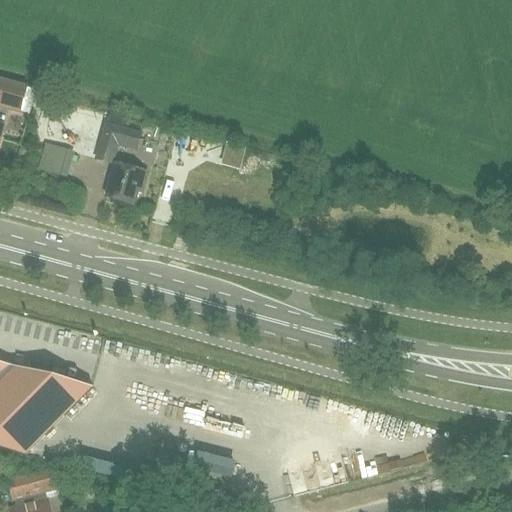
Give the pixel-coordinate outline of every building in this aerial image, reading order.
[(0,81),(0,107),(21,113),(27,89),(0,81)] [(105,123),(104,129),(93,161),(114,167),(119,147),(138,153),(143,133),(105,123)] [(74,153),(48,145),(40,170),(67,177),(74,153)] [(148,174),(117,165),(107,198),(134,207),(139,193),(142,194),(148,174)] [(0,450),(25,457),(30,452),(29,452),(45,436),(45,437),(53,429),(52,429),(64,417),(64,418),(93,389),(91,388),(87,392),(6,371),(0,374),(0,450)] [(141,391),(141,405),(181,406),(181,396),(154,396),(154,392),(141,391)] [(188,403),(186,411),(206,415),(208,407),(188,403)] [(105,439),(109,424),(84,417),(80,431),(105,439)] [(58,490),(53,470),(8,481),(13,501),(58,490)] [(285,495),(286,504),(315,499),(314,490),(285,495)] [(10,511),(50,511),(47,501),(10,510),(10,511)]
